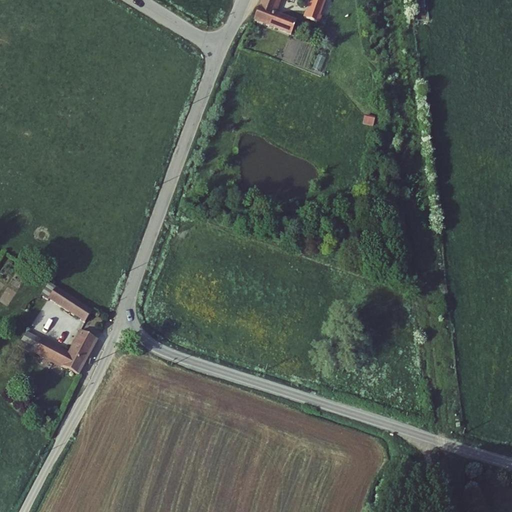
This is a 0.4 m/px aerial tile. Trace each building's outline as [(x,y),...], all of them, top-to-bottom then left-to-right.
[(252,0),(244,23),(286,39),(288,34),(281,32),(285,21),(264,13),(268,0),(252,0)] [(304,0),(296,21),(306,25),(314,0),(304,0)] [(373,126),(375,118),(365,116),(363,124),(373,126)] [(77,320),(84,311),(47,286),(41,296),(77,320)] [(72,332),(59,354),(31,340),(24,352),(68,375),(88,340),(72,332)]
